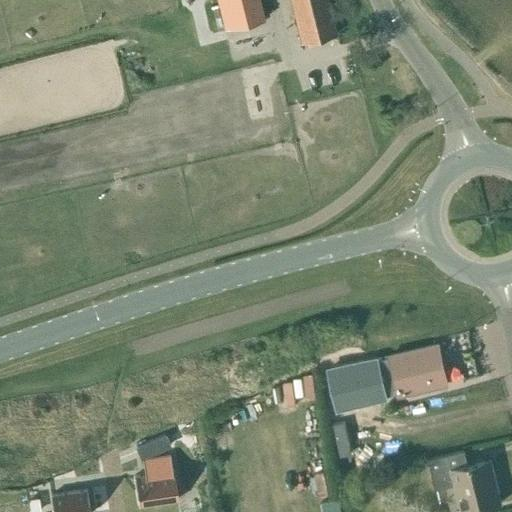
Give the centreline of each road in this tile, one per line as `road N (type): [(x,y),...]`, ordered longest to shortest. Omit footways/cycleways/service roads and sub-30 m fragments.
road 1 (secondary): [(426,226),(0,358)]
road 2 (unclassified): [(470,159),(443,95),(377,0)]
